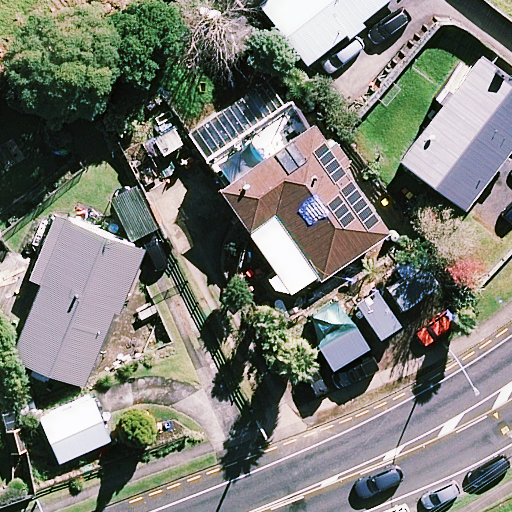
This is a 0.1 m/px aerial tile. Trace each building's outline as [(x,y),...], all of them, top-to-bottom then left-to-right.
[(383,0),(259,0),(259,1),(307,61),(383,0)] [(511,142),(511,77),(478,51),(399,157),(464,206),(511,142)] [(301,121),(265,68),(179,127),(292,293),(386,229),(348,175),(308,116),(301,121)] [(155,225),(135,186),(110,199),(130,238),(155,225)] [(137,244),(54,212),(31,272),(44,277),(13,355),(83,383),(137,244)] [(110,438),(90,394),(39,417),(59,461),(110,438)]
